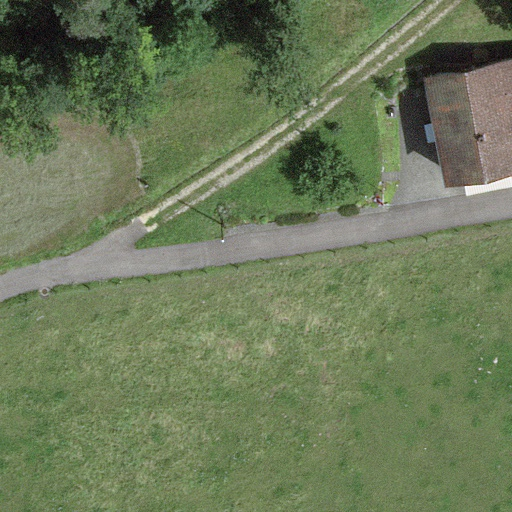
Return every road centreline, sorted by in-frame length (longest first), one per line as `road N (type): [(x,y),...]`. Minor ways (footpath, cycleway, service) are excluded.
road 1 (residential): [(0,291),(40,275),(511,214)]
road 2 (track): [(439,0),(64,272)]
